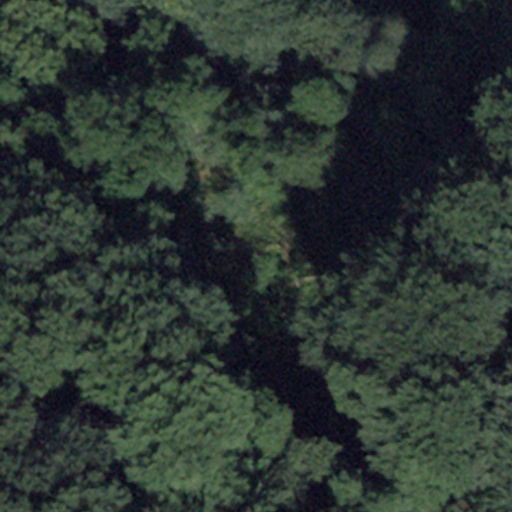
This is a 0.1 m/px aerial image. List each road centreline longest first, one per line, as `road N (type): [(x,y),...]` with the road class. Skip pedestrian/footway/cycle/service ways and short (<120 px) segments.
road 1 (track): [(484,511),(469,395),(477,334),(511,267)]
road 2 (track): [(0,428),(61,434),(101,456),(140,511)]
